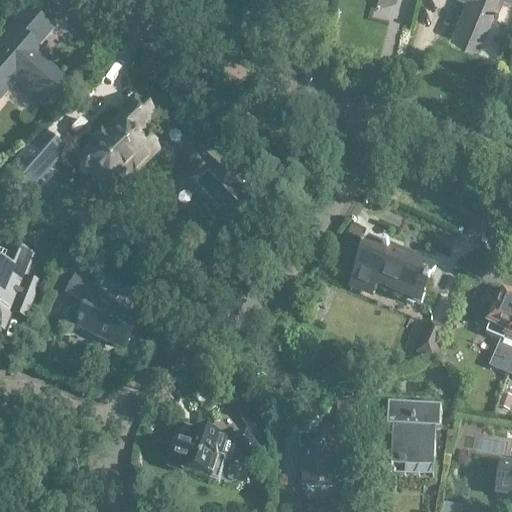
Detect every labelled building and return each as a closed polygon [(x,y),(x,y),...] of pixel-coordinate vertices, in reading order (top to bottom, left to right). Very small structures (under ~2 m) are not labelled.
[(466,0),(452,35),(478,46),(494,7),(497,9),(501,0),(466,0)] [(15,35),(0,51),(0,96),(14,81),(45,110),(67,86),(35,56),(39,52),(33,47),(49,30),(27,10),(9,29),(15,35)] [(88,149),(75,161),(79,165),(79,171),(83,175),(88,175),(97,184),(97,190),(101,194),(106,194),(110,199),(114,195),(119,195),(124,191),(124,186),(158,153),(146,141),(161,126),(150,115),(152,113),(141,102),(140,103),(135,98),(124,109),(125,110),(120,115),(122,116),(105,133),(103,132),(98,137),(96,135),(90,141),(91,143),(86,148),(88,149)] [(65,149),(43,130),(0,179),(0,191),(16,205),(65,149)] [(370,244),(353,284),(349,291),(373,301),(378,287),(422,306),(428,292),(434,295),(442,276),(370,244)] [(0,266),(0,325),(3,327),(10,309),(29,316),(40,289),(22,283),(33,254),(14,247),(5,269),(0,266)] [(75,276),(66,294),(87,304),(75,328),(119,349),(132,321),(123,316),(138,286),(99,267),(91,284),(75,276)] [(470,278),(460,302),(470,306),(481,283),(470,278)] [(501,343),(489,368),(509,377),(511,371),(511,293),(507,295),(503,294),(496,311),(488,307),(481,324),(490,328),(486,337),(501,343)] [(430,324),(416,355),(433,362),(447,331),(430,324)] [(511,397),(503,394),(498,407),(509,411),(511,402),(511,397)] [(389,407),(388,431),(393,432),(391,466),(434,469),(436,434),(440,434),(441,411),(389,407)] [(179,441),(178,441),(169,467),(218,484),(226,460),(228,461),(241,452),(250,464),(261,455),(247,436),(236,445),(194,431),(193,434),(183,431),(179,441)] [(307,489),(335,489),(335,476),(341,476),(341,466),(353,466),(353,435),(319,436),(318,451),(307,451),(307,489)] [(511,468),(501,466),(496,498),(511,500),(511,468)]
